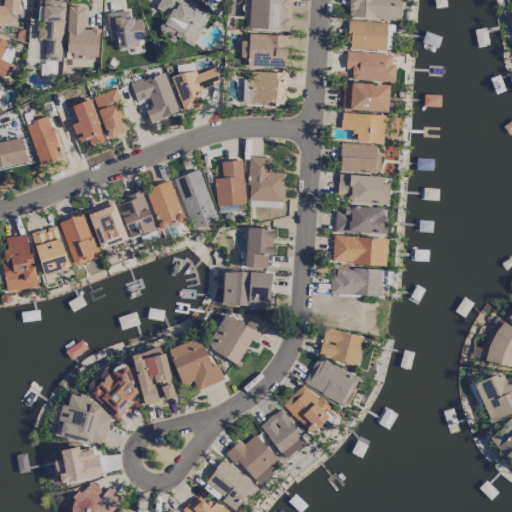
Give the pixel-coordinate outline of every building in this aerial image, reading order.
[(0,23),(15,24),(16,13),(18,13),(18,0),(2,0),(2,5),(0,5),(0,23)] [(61,61),(63,0),(39,0),(38,39),(45,40),(44,60),(61,61)] [(208,13),(182,0),(158,0),(155,8),(166,13),(158,30),(192,47),(208,13)] [(248,0),(248,28),(288,29),(288,0),(248,0)] [(400,0),(347,0),(348,18),(400,19),(400,0)] [(83,6),(67,6),(66,56),(97,57),(98,29),(83,28),(83,6)] [(106,12),(108,35),(115,34),(117,48),(142,46),(139,19),(130,19),(129,10),(106,12)] [(385,50),(386,22),(347,20),(346,48),(385,50)] [(239,57),(247,57),(246,66),(285,67),(286,34),(248,33),(247,40),(240,40),(239,57)] [(0,75),(3,77),(9,63),(0,58),(0,56),(7,42),(0,38),(0,75)] [(9,61),(15,47),(7,43),(1,58),(9,61)] [(351,79),(393,81),(394,63),(390,63),(390,53),(345,51),(344,68),(351,68),(351,79)] [(181,110),(200,105),(195,90),(219,83),(214,67),(196,73),(195,69),(171,76),(181,110)] [(136,101),(148,97),(152,107),(145,110),(149,122),(178,112),(164,71),(129,83),(136,101)] [(283,72),(251,71),(250,79),(242,79),(241,102),(282,103),(283,72)] [(387,111),(387,84),(343,82),(342,110),(387,111)] [(93,95),(106,138),(127,132),(118,104),(120,103),(116,88),(93,95)] [(77,121),(71,124),(78,142),(87,139),(89,145),(104,139),(89,98),(71,105),(77,121)] [(383,114),(340,113),(340,130),(356,130),(355,141),(382,142),(383,114)] [(61,156),(47,116),(25,123),(38,164),(61,156)] [(0,141),(0,168),(27,162),(21,137),(0,141)] [(379,154),(375,154),(375,144),(340,143),(339,171),(379,172),(379,154)] [(247,200),(283,201),(284,172),(269,172),(269,157),(249,156),(247,200)] [(216,206),(246,203),(241,159),(220,161),(222,177),(213,178),(216,206)] [(172,178),(190,228),(216,219),(198,168),(172,178)] [(382,176),(337,174),(336,201),(387,203),(387,183),(382,183),(382,176)] [(144,188),(158,229),(183,220),(169,180),(144,188)] [(128,238),(154,230),(142,190),(125,195),(127,200),(117,203),(128,238)] [(85,211),(100,248),(126,238),(112,200),(85,211)] [(333,231),(385,233),(386,215),(380,215),(381,207),(344,206),(343,211),(334,211),(333,231)] [(57,222),(74,265),(99,256),(83,212),(57,222)] [(41,274),(67,268),(57,226),(31,231),(41,274)] [(273,228),(245,227),(244,267),(266,268),(266,254),(272,254),(273,228)] [(6,291),(34,287),(27,234),(4,237),(6,249),(0,250),(6,291)] [(385,264),(386,238),(332,235),(331,261),(385,264)] [(332,267),(331,294),(380,296),(381,269),(332,267)] [(269,306),(270,272),(222,271),(221,305),(269,306)] [(266,323),(250,314),(244,325),(223,314),(205,346),(236,364),(250,339),(255,342),(266,323)] [(484,357),(511,367),(511,331),(496,325),(484,357)] [(355,364),(362,336),(324,327),(317,356),(355,364)] [(167,349),(181,385),(192,381),(196,390),(223,379),(216,363),(210,365),(198,336),(167,349)] [(130,354),(142,404),(157,401),(153,384),(159,383),(163,399),(174,396),(162,346),(130,354)] [(302,385),(345,404),(357,375),(315,357),(302,385)] [(105,415),(140,400),(126,365),(96,378),(97,382),(92,384),(105,415)] [(489,422),(511,412),(511,375),(503,379),(500,372),(473,383),(489,422)] [(327,416),(323,412),(328,407),(302,383),(281,405),(311,433),(327,416)] [(101,446),(112,408),(68,396),(66,405),(62,404),(54,432),(101,446)] [(305,443),(281,408),(258,424),(283,459),(305,443)] [(238,440),(226,451),(257,485),(280,463),(254,434),(243,444),(238,440)] [(234,510),(253,484),(220,460),(204,482),(223,496),(220,500),(234,510)] [(68,511),(107,511),(121,499),(107,486),(101,492),(90,480),(71,499),(76,503),(68,511)] [(225,511),(216,500),(209,506),(200,494),(179,510),(180,511),(225,511)]
